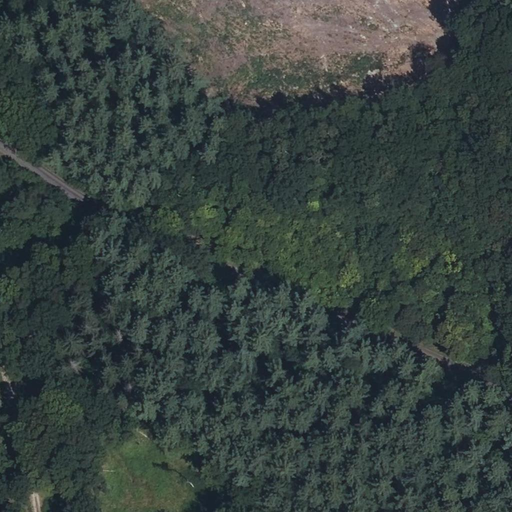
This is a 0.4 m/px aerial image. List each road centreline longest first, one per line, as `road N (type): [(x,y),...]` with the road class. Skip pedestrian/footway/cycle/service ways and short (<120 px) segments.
road 1 (secondary): [(0,134),(141,239),(174,245),(511,407)]
road 2 (track): [(47,511),(0,327)]
